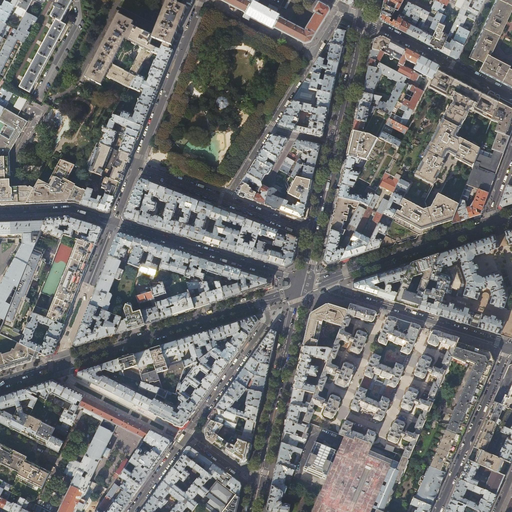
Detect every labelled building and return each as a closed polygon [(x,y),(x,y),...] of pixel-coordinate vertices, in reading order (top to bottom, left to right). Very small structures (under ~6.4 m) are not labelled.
[(0,0),(0,21),(5,24),(15,7),(11,5),(9,4),(5,1),(2,7),(0,6),(0,0)] [(26,13),(32,0),(20,0),(16,7),(17,8),(26,13)] [(19,88),(29,93),(66,26),(60,23),(72,2),(68,0),(59,0),(57,5),(55,4),(53,7),(55,8),(50,17),(55,20),(19,88)] [(219,0),(305,44),(311,42),(330,12),(328,6),(320,1),(314,11),(316,12),(305,31),(245,0),(219,0)] [(270,0),(269,4),(279,9),(282,4),(285,5),(286,4),(285,4),(287,0),(270,0)] [(383,0),(383,2),(390,6),(392,3),(395,4),(394,7),(398,10),(403,0),(383,0)] [(443,8),(444,4),(436,0),(435,0),(433,5),(431,8),(438,11),(443,14),(445,9),(443,8)] [(457,0),(445,28),(450,31),(454,22),(459,12),(463,3),(464,0),(457,0)] [(482,5),(484,0),(474,0),(472,8),(479,11),(482,5)] [(492,52),(511,8),(511,0),(509,0),(508,4),(504,12),(501,19),(489,13),(485,22),(497,28),(493,36),(488,47),(484,55),(484,56),(482,60),(484,61),(479,71),(483,73),(492,77),(500,60),(490,55),(492,51),(492,52)] [(504,12),(508,4),(499,0),(495,0),(493,5),(504,12)] [(131,25),(133,22),(117,13),(85,78),(101,86),(106,77),(129,88),(134,82),(138,75),(153,52),(156,48),(158,44),(162,46),(169,49),(170,48),(171,46),(172,47),(179,29),(187,9),(185,8),(187,3),(183,2),(181,7),(170,2),(168,1),(167,1),(153,36),(131,25)] [(408,1),(402,12),(405,14),(409,16),(415,5),(408,1)] [(394,7),(390,6),(383,2),(382,8),(381,11),(391,17),(392,15),(394,16),(393,18),(394,18),(397,20),(401,11),(398,10),(394,7)] [(464,13),(466,10),(470,11),(472,8),(468,6),(463,3),(459,12),(467,17),(475,21),(476,18),(477,17),(469,13),(467,15),(464,13)] [(414,18),(424,24),(429,15),(430,12),(420,7),(415,5),(409,16),(414,18)] [(501,19),(504,12),(493,5),(489,13),(501,19)] [(37,19),(26,13),(17,8),(15,13),(21,16),(24,16),(17,31),(28,37),(30,33),(28,32),(31,24),(34,26),(37,19)] [(402,12),(401,11),(397,20),(394,18),(393,20),(392,19),(391,20),(390,19),(391,17),(381,11),(380,16),(381,20),(391,25),(398,28),(405,14),(402,12)] [(438,25),(443,14),(438,11),(435,17),(434,17),(434,18),(429,15),(424,24),(428,26),(430,27),(436,30),(438,25)] [(463,25),(467,17),(459,12),(454,22),(459,25),(470,31),(471,29),(471,28),(467,26),(466,27),(463,25)] [(414,18),(409,16),(405,14),(398,28),(401,30),(406,32),(411,24),(405,21),(406,18),(412,22),(414,18)] [(12,28),(5,24),(0,21),(0,37),(2,38),(3,39),(6,41),(12,28)] [(468,36),(470,31),(459,25),(457,31),(456,30),(459,25),(454,22),(450,31),(448,36),(451,38),(454,31),(456,32),(453,39),(456,40),(464,45),(468,36)] [(485,22),(481,30),(493,36),(497,28),(485,22)] [(341,23),(328,44),(343,47),(345,36),(348,25),(341,23)] [(422,29),(411,24),(406,32),(411,35),(417,38),(422,29)] [(438,25),(436,30),(433,35),(428,44),(434,47),(441,51),(446,41),(447,39),(438,34),(442,26),(438,25)] [(17,31),(12,28),(6,41),(3,39),(2,38),(0,42),(0,76),(2,78),(0,82),(0,84),(3,86),(28,37),(17,31)] [(433,35),(422,29),(417,38),(423,41),(428,44),(433,35)] [(488,47),(493,36),(481,30),(476,40),(488,47)] [(387,49),(390,43),(391,41),(386,39),(383,37),(374,42),(373,45),(372,50),(380,52),(380,51),(381,51),(382,49),(385,48),(387,49)] [(453,39),(452,38),(450,43),(446,41),(441,51),(445,52),(449,55),(452,49),(453,46),(456,40),(453,39)] [(463,47),(464,45),(456,40),(453,46),(455,47),(454,50),(452,49),(449,55),(452,56),(456,58),(458,57),(463,47)] [(484,55),(488,47),(476,40),(472,49),(476,51),(484,55)] [(393,44),(390,43),(387,49),(385,53),(391,57),(390,58),(390,59),(391,60),(392,60),(393,60),(394,58),(400,62),(406,51),(402,49),(393,44)] [(319,58),(339,63),(341,54),(343,47),(328,44),(319,58)] [(173,51),(169,49),(162,46),(161,50),(156,48),(153,52),(159,55),(156,61),(156,60),(155,60),(155,61),(152,68),(164,73),(169,62),(173,51)] [(414,53),(406,49),(406,51),(400,62),(395,72),(407,78),(409,79),(414,71),(414,70),(421,57),(414,53)] [(385,53),(381,51),(380,51),(380,52),(372,50),(370,58),(368,66),(377,68),(378,67),(379,64),(385,53)] [(484,55),(476,51),(473,58),(477,60),(478,58),(482,60),(484,56),(484,55)] [(430,62),(421,57),(414,70),(431,79),(433,80),(440,67),(437,66),(436,65),(430,62)] [(310,73),(313,73),(335,79),(337,71),(339,63),(319,58),(310,73)] [(510,65),(500,60),(492,77),(497,80),(500,81),(507,68),(509,70),(510,68),(509,67),(510,65)] [(379,64),(378,67),(380,68),(377,74),(375,73),(377,68),(368,66),(367,73),(364,87),(362,93),(373,95),(374,91),(381,74),(399,83),(387,105),(381,102),(382,99),(381,99),(376,109),(390,116),(406,85),(404,84),(407,78),(395,72),(379,64)] [(474,108),(493,118),(500,98),(493,94),(475,85),(458,76),(447,71),(440,67),(433,80),(430,86),(454,98),(454,99),(415,175),(434,185),(444,165),(442,164),(447,154),(448,153),(455,157),(455,159),(473,168),(480,149),(457,138),(457,135),(471,109),(474,108)] [(162,80),(164,73),(152,68),(149,75),(149,76),(150,76),(148,82),(145,81),(145,79),(145,78),(144,78),(138,75),(134,82),(157,91),(162,80)] [(511,82),(511,71),(509,70),(507,68),(500,81),(505,84),(510,86),(511,82)] [(423,76),(414,71),(409,79),(406,85),(390,116),(389,119),(404,127),(422,91),(419,89),(421,85),(415,82),(419,76),(422,77),(423,76)] [(318,85),(323,86),(321,92),(332,95),(334,86),(335,79),(313,73),(311,79),(306,78),(301,88),(317,91),(318,85)] [(134,82),(129,88),(129,89),(139,92),(139,93),(140,92),(141,91),(144,92),(141,98),(141,97),(140,97),(140,98),(138,104),(150,109),(155,97),(157,91),(134,82)] [(425,202),(434,185),(415,175),(454,99),(454,98),(430,86),(408,129),(405,135),(402,142),(399,148),(379,138),(378,139),(367,161),(358,178),(370,185),(369,188),(368,188),(365,193),(373,197),(375,195),(379,186),(386,173),(390,175),(395,178),(400,180),(401,177),(411,182),(403,199),(425,210),(428,209),(425,202)] [(0,116),(5,108),(13,93),(2,87),(0,90),(0,116)] [(321,92),(317,91),(301,88),(292,102),(300,103),(303,104),(328,110),(330,102),(332,95),(321,92)] [(382,97),(373,95),(362,93),(361,100),(359,107),(370,109),(371,109),(375,110),(376,109),(381,99),(382,97)] [(13,107),(21,111),(26,101),(19,97),(13,107)] [(218,107),(222,108),(226,107),(228,103),(226,99),(222,97),(218,99),(217,103),(218,107)] [(511,104),(508,102),(500,98),(493,118),(480,149),(485,150),(485,148),(494,151),(494,150),(503,154),(507,145),(511,130),(511,104)] [(300,106),(300,103),(292,102),(283,116),(298,119),(300,111),(314,114),(314,116),(312,117),(311,118),(307,117),(306,120),(305,120),(305,121),(316,124),(317,124),(325,126),(326,118),(328,110),(303,104),(303,107),(300,106)] [(147,117),(150,109),(138,104),(135,111),(135,112),(136,112),(134,117),(131,116),(131,114),(124,111),(123,111),(123,112),(121,118),(143,127),(144,124),(147,117)] [(369,113),(370,109),(359,107),(357,114),(356,120),(369,123),(370,119),(367,119),(368,115),(372,116),(375,110),(371,109),(370,113),(369,113)] [(0,157),(9,157),(9,147),(12,147),(12,148),(13,147),(14,144),(27,121),(5,108),(0,116),(0,121),(4,123),(4,124),(7,126),(6,127),(4,126),(0,133),(2,134),(2,135),(0,135),(0,134),(0,157)] [(480,149),(493,118),(474,108),(471,109),(457,135),(457,138),(480,149)] [(378,139),(379,138),(389,119),(390,116),(376,109),(375,110),(372,116),(370,119),(369,123),(363,133),(371,135),(378,139)] [(108,125),(105,124),(102,128),(104,129),(117,133),(122,136),(138,141),(140,135),(143,127),(121,118),(113,115),(112,117),(113,118),(110,120),(109,124),(108,125)] [(298,119),(283,116),(281,120),(278,125),(280,128),(294,131),(295,126),(295,125),(292,124),(293,122),(294,122),(298,123),(298,122),(300,122),(300,120),(298,119)] [(408,129),(404,127),(389,119),(379,138),(399,148),(402,142),(390,136),(394,129),(405,135),(408,129)] [(305,121),(300,120),(300,122),(309,125),(308,129),(295,126),(294,131),(320,137),(322,136),(323,131),(325,126),(317,124),(316,127),(314,127),(314,125),(316,125),(316,124),(305,121)] [(363,133),(369,123),(356,120),(354,128),(353,131),(355,132),(363,133)] [(111,148),(117,133),(104,129),(103,131),(105,132),(106,134),(105,134),(104,135),(104,136),(104,137),(105,141),(104,141),(103,141),(102,141),(102,142),(101,142),(100,143),(100,144),(111,148)] [(367,161),(378,139),(371,135),(363,133),(355,132),(353,138),(350,151),(349,157),(367,161)] [(135,148),(138,141),(122,136),(121,138),(124,139),(119,151),(132,156),(135,148)] [(268,141),(262,150),(278,159),(288,141),(286,138),(274,136),(270,137),(268,141)] [(296,141),(292,148),(307,156),(309,154),(307,153),(308,152),(309,152),(310,150),(318,153),(319,150),(320,147),(318,144),(308,142),(297,140),(296,141)] [(119,151),(111,148),(100,144),(98,143),(96,148),(95,147),(84,169),(101,176),(104,169),(112,172),(110,179),(121,183),(126,170),(132,156),(119,151)] [(303,166),(315,169),(315,166),(317,160),(307,156),(292,148),(290,152),(287,157),(295,162),(296,162),(303,166)] [(485,150),(480,149),(473,168),(466,185),(478,190),(488,194),(501,159),(503,154),(494,150),(494,151),(485,148),(485,150)] [(278,159),(262,150),(259,155),(256,161),(272,170),(278,159)] [(318,155),(318,153),(310,150),(309,152),(309,154),(307,156),(317,160),(317,157),(318,155)] [(367,161),(349,157),(348,156),(343,178),(341,185),(351,188),(353,188),(355,183),(349,182),(350,180),(356,182),(358,178),(367,161)] [(0,205),(18,205),(25,204),(33,188),(30,187),(29,188),(27,187),(17,187),(13,187),(12,189),(10,187),(10,176),(10,163),(9,157),(0,157),(0,205)] [(296,179),(297,177),(312,181),(313,175),(315,169),(303,166),(296,162),(295,164),(297,164),(292,174),(289,173),(295,162),(287,157),(280,170),(296,179)] [(47,184),(38,180),(33,188),(25,204),(58,203),(67,203),(75,187),(76,185),(67,180),(74,165),(60,160),(47,184)] [(272,170),(256,161),(252,167),(247,174),(262,182),(266,176),(269,175),(272,170)] [(393,193),(400,180),(395,178),(393,181),(388,178),(390,175),(386,173),(379,186),(393,193)] [(262,182),(247,174),(245,177),(242,183),(257,192),(259,193),(259,192),(263,186),(261,185),(262,182)] [(511,176),(509,181),(500,205),(503,208),(510,205),(511,204),(511,176)] [(309,194),(312,181),(297,177),(296,179),(287,196),(285,201),(297,205),(298,203),(306,207),(309,194)] [(401,177),(400,180),(393,193),(389,202),(383,215),(393,220),(403,199),(411,182),(401,177)] [(118,191),(121,183),(110,179),(107,178),(103,188),(107,190),(106,194),(115,198),(118,191)] [(136,186),(134,190),(143,193),(144,191),(147,192),(150,182),(147,180),(143,179),(138,182),(136,186)] [(158,185),(150,182),(147,192),(146,194),(144,203),(156,207),(158,201),(157,201),(157,199),(156,197),(158,198),(160,201),(163,202),(167,188),(158,185)] [(257,192),(242,183),(237,191),(238,195),(245,198),(254,201),(256,194),(257,192)] [(368,207),(373,197),(365,193),(362,196),(355,195),(355,196),(350,196),(349,194),(351,188),(341,185),(340,190),(338,198),(360,203),(368,207)] [(269,189),(263,186),(259,192),(262,194),(261,196),(256,194),(254,201),(259,203),(265,205),(269,189)] [(460,200),(465,201),(467,202),(472,189),(465,186),(460,200)] [(75,187),(67,203),(74,203),(81,205),(87,192),(75,187)] [(175,191),(167,188),(163,202),(166,202),(169,202),(169,203),(167,204),(165,210),(174,213),(175,213),(178,203),(181,204),(184,195),(175,191)] [(281,193),(274,189),(273,188),(270,190),(269,189),(265,205),(272,208),(280,211),(285,201),(287,196),(281,193)] [(101,199),(103,193),(100,192),(98,199),(97,199),(97,200),(91,198),(94,190),(88,189),(87,192),(81,205),(89,208),(97,210),(101,199)] [(143,193),(134,190),(132,196),(129,204),(136,207),(138,208),(142,209),(143,206),(140,205),(144,193),(143,193)] [(486,200),(488,194),(478,190),(474,202),(470,208),(466,209),(469,219),(472,218),(480,215),(486,200)] [(113,204),(115,198),(106,194),(104,198),(103,199),(103,200),(101,199),(97,210),(102,212),(106,213),(110,211),(113,204)] [(189,197),(184,195),(181,204),(180,208),(183,209),(183,212),(184,212),(183,213),(185,214),(184,216),(190,218),(192,212),(193,212),(193,213),(195,214),(199,201),(189,197)] [(375,195),(373,197),(368,207),(357,230),(358,231),(357,233),(355,232),(351,240),(354,242),(354,243),(353,243),(352,243),(352,244),(351,244),(352,245),(352,246),(353,246),(352,247),(348,246),(341,261),(354,256),(364,253),(379,223),(383,215),(389,202),(383,199),(366,234),(367,235),(366,237),(361,235),(362,232),(379,197),(375,195)] [(425,210),(403,199),(393,220),(389,228),(379,248),(407,239),(431,231),(433,228),(440,225),(444,227),(446,226),(451,225),(457,209),(459,205),(440,195),(433,207),(428,209),(425,210)] [(356,211),(360,203),(338,198),(335,213),(331,231),(343,235),(347,229),(343,228),(344,221),(347,222),(350,209),(356,211)] [(451,225),(460,221),(462,221),(465,220),(469,219),(466,209),(465,201),(460,200),(459,205),(457,209),(451,225)] [(207,203),(199,201),(195,214),(195,215),(198,216),(194,227),(193,226),(193,224),(194,222),(192,222),(192,224),(191,226),(187,238),(201,242),(203,243),(207,230),(210,219),(214,206),(207,203)] [(304,214),(306,207),(298,203),(297,205),(285,201),(280,211),(290,215),(301,219),(303,218),(304,214)] [(144,203),(143,206),(142,209),(138,223),(146,225),(155,228),(159,216),(156,215),(153,216),(151,216),(152,215),(153,213),(154,213),(156,207),(144,203)] [(356,211),(347,229),(343,235),(331,231),(327,246),(324,261),(328,265),(336,262),(341,261),(348,246),(351,240),(355,232),(357,230),(368,207),(360,203),(356,211)] [(135,210),(136,207),(129,204),(126,210),(124,216),(126,219),(131,221),(138,223),(142,209),(138,208),(137,211),(135,210)] [(222,209),(214,206),(210,219),(216,221),(213,233),(208,232),(208,231),(207,230),(203,243),(213,246),(219,248),(222,238),(218,237),(220,234),(223,235),(225,227),(227,222),(230,212),(222,209)] [(172,220),(174,213),(165,210),(163,217),(165,218),(164,219),(161,216),(159,216),(155,228),(163,231),(172,233),(176,221),(172,220)] [(238,215),(230,212),(227,222),(231,224),(232,222),(234,223),(233,225),(232,226),(231,229),(225,227),(223,235),(227,236),(226,239),(222,238),(219,248),(227,250),(235,253),(238,244),(234,243),(235,239),(239,240),(241,232),(237,231),(239,226),(243,227),(246,218),(238,215)] [(188,225),(190,218),(184,216),(183,219),(181,218),(180,221),(176,220),(176,221),(172,233),(180,236),(187,238),(191,226),(188,225)] [(47,219),(45,222),(41,233),(43,234),(43,232),(59,239),(62,240),(64,235),(65,232),(61,231),(62,227),(67,226),(71,217),(67,217),(56,218),(47,219)] [(69,226),(69,227),(68,232),(65,231),(65,232),(64,235),(77,239),(78,235),(82,221),(74,219),(71,217),(67,226),(69,226)] [(246,218),(243,227),(241,232),(239,240),(238,244),(235,253),(243,255),(251,258),(256,241),(261,225),(256,222),(246,218)] [(32,219),(0,220),(0,239),(23,239),(23,245),(0,287),(0,333),(5,321),(19,287),(40,237),(41,233),(45,222),(32,223),(32,219)] [(88,223),(82,221),(78,235),(82,237),(86,238),(87,235),(89,229),(92,230),(93,225),(88,223)] [(389,228),(379,223),(364,253),(373,250),(379,248),(389,228)] [(97,226),(93,225),(92,230),(89,229),(87,235),(89,236),(89,237),(87,238),(86,238),(82,237),(81,241),(95,245),(96,245),(100,237),(102,230),(101,227),(97,226)] [(270,228),(261,225),(256,241),(260,242),(262,235),(275,239),(277,231),(270,228)] [(277,231),(275,239),(273,245),(273,246),(281,248),(284,246),(284,245),(286,245),(285,248),(284,247),(283,248),(282,251),(283,251),(295,254),(297,245),(299,239),(293,237),(277,231)] [(132,246),(136,238),(126,235),(120,233),(117,235),(108,256),(120,261),(121,257),(124,258),(127,250),(125,249),(126,246),(131,248),(132,246)] [(81,241),(77,239),(64,235),(62,240),(60,245),(54,258),(41,293),(55,298),(50,312),(35,306),(34,309),(33,313),(64,325),(67,316),(70,310),(75,296),(85,270),(93,250),(95,245),(81,241)] [(498,244),(496,240),(495,236),(454,250),(439,255),(430,279),(437,282),(436,288),(434,287),(433,289),(427,287),(422,299),(428,301),(429,298),(435,300),(435,303),(440,304),(436,315),(452,320),(500,335),(505,322),(496,319),(496,318),(495,317),(493,317),(492,317),(482,315),(482,316),(468,312),(469,311),(468,310),(466,309),(465,310),(464,310),(454,307),(454,306),(453,305),(451,304),(450,305),(449,306),(442,304),(445,293),(447,294),(449,290),(454,291),(453,295),(456,296),(457,292),(462,294),(465,284),(458,264),(452,266),(451,264),(457,262),(458,259),(460,258),(462,265),(462,266),(468,284),(465,296),(477,300),(480,292),(486,289),(486,288),(491,289),(491,290),(493,296),(491,304),(495,305),(495,306),(495,307),(498,307),(499,307),(504,308),(507,297),(502,282),(501,278),(500,278),(499,273),(482,279),(479,277),(477,270),(478,270),(478,269),(477,266),(476,266),(475,266),(473,260),(475,257),(485,253),(486,254),(487,255),(489,254),(490,253),(489,252),(499,248),(497,244),(498,244)] [(45,239),(40,237),(19,287),(5,321),(13,325),(18,313),(22,315),(30,298),(23,295),(32,274),(38,276),(47,256),(40,253),(45,239)] [(143,240),(136,238),(132,246),(134,247),(128,264),(140,269),(142,264),(140,263),(144,251),(147,252),(147,251),(151,242),(143,240)] [(260,242),(256,241),(251,258),(259,260),(267,263),(271,250),(265,249),(266,244),(260,242)] [(157,244),(151,242),(147,251),(149,252),(148,256),(147,255),(146,257),(148,257),(146,264),(143,263),(142,264),(140,269),(139,272),(154,277),(158,266),(151,263),(154,256),(160,258),(164,246),(157,244)] [(170,248),(164,246),(160,258),(163,259),(160,268),(169,271),(171,264),(169,264),(170,257),(173,258),(175,250),(170,248)] [(185,253),(175,250),(173,258),(173,259),(177,260),(176,264),(172,263),(171,264),(169,271),(185,275),(187,268),(184,267),(185,263),(189,264),(191,255),(185,253)] [(294,261),(295,254),(283,251),(282,252),(284,253),(284,254),(282,255),(282,254),(271,250),(267,263),(277,266),(285,268),(293,264),(293,263),(293,262),(294,261)] [(194,256),(191,255),(189,264),(187,268),(185,275),(185,277),(190,279),(191,277),(194,278),(195,277),(197,270),(195,269),(195,267),(198,267),(198,266),(200,258),(194,256)] [(411,264),(406,275),(404,279),(401,286),(399,290),(394,302),(405,305),(418,310),(422,299),(427,287),(430,279),(439,255),(417,262),(411,264)] [(120,261),(108,256),(99,280),(112,285),(114,278),(118,280),(120,279),(124,270),(118,268),(121,261),(120,261)] [(204,259),(200,258),(198,266),(201,267),(200,267),(200,268),(199,269),(199,270),(199,271),(197,270),(195,277),(204,279),(205,275),(201,274),(203,270),(206,271),(209,261),(204,259)] [(216,263),(209,261),(206,271),(206,272),(212,273),(211,275),(213,276),(214,274),(216,275),(214,283),(220,283),(221,280),(222,276),(225,265),(216,263)] [(391,270),(378,275),(380,283),(385,282),(386,286),(392,286),(392,285),(400,282),(401,285),(400,286),(401,286),(404,279),(402,279),(402,277),(402,276),(406,275),(411,264),(391,270)] [(233,268),(225,265),(222,276),(228,278),(228,279),(229,280),(230,280),(231,280),(232,280),(232,279),(239,280),(242,271),(233,268)] [(256,275),(242,271),(239,280),(242,281),(241,281),(241,284),(242,284),(242,285),(239,286),(242,294),(253,291),(260,288),(268,286),(269,285),(269,279),(256,275)] [(373,285),(380,283),(378,275),(367,279),(353,283),(353,289),(366,294),(377,297),(380,289),(374,287),(373,285)] [(149,283),(137,278),(136,280),(140,292),(151,289),(151,288),(149,283)] [(184,278),(163,283),(167,294),(168,299),(173,316),(183,313),(195,309),(187,283),(185,278),(184,278)] [(112,285),(99,280),(89,305),(98,308),(102,310),(107,312),(110,304),(109,302),(112,296),(111,294),(109,293),(112,285)] [(158,286),(151,288),(151,289),(152,292),(154,298),(167,294),(163,283),(160,283),(160,285),(160,286),(158,286)] [(203,283),(187,283),(195,309),(202,307),(209,304),(206,293),(202,294),(200,295),(200,296),(195,298),(193,293),(195,290),(194,288),(199,288),(201,293),(206,292),(203,283)] [(220,285),(220,283),(214,283),(211,283),(212,286),(215,285),(217,290),(211,292),(208,283),(206,283),(203,283),(206,292),(206,293),(209,304),(217,302),(225,299),(221,288),(220,285)] [(227,286),(221,288),(225,299),(233,297),(242,294),(239,286),(238,284),(228,287),(227,286)] [(392,286),(386,286),(385,290),(380,289),(377,297),(385,299),(394,302),(399,290),(396,289),(395,292),(392,291),(392,286)] [(134,290),(133,289),(130,295),(137,298),(139,304),(152,301),(151,302),(153,307),(150,308),(149,305),(145,306),(145,308),(145,310),(141,311),(146,325),(147,324),(161,320),(159,313),(158,310),(156,303),(154,298),(152,292),(147,293),(146,292),(141,293),(142,295),(137,296),(134,290)] [(141,311),(139,304),(137,298),(130,295),(126,307),(125,308),(123,314),(125,320),(124,320),(127,330),(135,328),(128,309),(134,311),(133,311),(138,327),(146,325),(141,311)] [(168,299),(156,303),(158,310),(161,309),(162,312),(159,313),(161,320),(171,316),(173,316),(168,299)] [(427,303),(428,301),(422,299),(418,310),(426,312),(436,315),(440,304),(435,303),(434,305),(427,303)] [(348,311),(342,326),(336,340),(332,349),(328,361),(318,386),(315,393),(308,409),(307,413),(303,421),(308,423),(309,423),(314,411),(314,410),(313,409),(315,404),(322,407),(323,406),(323,405),(326,406),(323,413),(324,416),(331,418),(333,418),(334,415),(335,415),(340,403),(339,402),(341,400),(340,398),(333,395),(331,396),(328,403),(325,402),(325,400),(325,399),(320,397),(318,395),(320,391),(321,392),(322,391),(327,378),(327,377),(325,377),(327,373),(328,373),(335,375),(336,373),(340,374),(337,382),(337,383),(344,386),(346,385),(348,383),(353,370),(354,367),(353,366),(346,363),(344,364),(341,371),(337,370),(338,368),(338,367),(332,365),(331,363),(332,359),(334,360),(335,360),(340,346),(340,345),(338,344),(340,341),(342,340),(348,343),(348,342),(349,341),(353,342),(350,349),(351,351),(358,354),(360,353),(361,350),(361,351),(366,338),(367,335),(366,333),(359,331),(357,332),(354,339),(350,337),(351,335),(345,332),(344,330),(346,326),(347,326),(348,325),(350,319),(350,318),(349,318),(350,315),(364,319),(364,320),(368,321),(371,322),(373,321),(375,315),(376,314),(376,313),(375,312),(350,304),(348,311)] [(95,316),(98,308),(89,305),(85,314),(82,324),(90,327),(91,327),(94,320),(96,321),(97,323),(95,329),(100,331),(101,327),(102,323),(100,322),(102,319),(104,319),(107,312),(102,310),(100,316),(98,317),(95,316)] [(327,322),(342,326),(348,311),(341,309),(330,306),(327,305),(311,314),(308,326),(304,347),(328,348),(332,349),(336,340),(326,337),(324,333),(327,322)] [(0,334),(20,344),(26,329),(28,323),(31,316),(33,313),(34,309),(30,307),(21,328),(13,325),(5,321),(0,333),(0,334)] [(113,316),(114,315),(107,312),(104,319),(104,320),(106,320),(103,327),(101,327),(100,331),(96,340),(106,337),(115,334),(117,329),(115,328),(116,325),(118,325),(120,321),(121,318),(116,316),(113,323),(109,321),(111,315),(113,316)] [(65,326),(64,325),(33,313),(31,316),(34,317),(32,323),(31,323),(30,323),(30,324),(28,323),(26,329),(35,332),(39,322),(50,326),(51,328),(49,332),(49,331),(48,331),(48,332),(46,336),(58,341),(62,333),(65,326)] [(237,322),(240,329),(243,328),(244,330),(243,331),(242,330),(240,331),(241,331),(248,336),(252,331),(259,321),(255,316),(254,316),(237,322)] [(406,322),(390,317),(389,316),(388,316),(388,317),(387,318),(386,320),(385,319),(384,322),(385,324),(379,337),(380,337),(379,340),(380,342),(386,345),(388,340),(394,342),(394,343),(398,344),(404,346),(401,351),(408,354),(410,353),(411,350),(411,351),(418,334),(419,335),(419,334),(421,331),(419,331),(420,328),(421,328),(421,327),(420,326),(406,322)] [(124,320),(120,321),(118,325),(117,329),(115,334),(122,332),(127,330),(124,320)] [(230,324),(222,326),(226,338),(233,335),(234,337),(229,343),(238,350),(243,344),(248,336),(241,331),(239,334),(238,333),(240,330),(240,329),(237,322),(230,324)] [(89,329),(90,327),(82,324),(74,344),(76,347),(89,342),(96,340),(100,331),(95,329),(94,331),(92,332),(92,331),(91,331),(90,330),(89,329)] [(212,330),(207,331),(210,340),(213,339),(213,341),(211,342),(213,350),(218,347),(217,341),(227,338),(226,338),(222,326),(212,330)] [(26,329),(20,344),(39,353),(46,356),(50,355),(54,354),(57,346),(58,341),(46,336),(45,339),(45,340),(46,341),(44,345),(42,345),(31,341),(32,338),(32,339),(35,332),(26,329)] [(265,338),(260,345),(266,349),(273,351),(275,341),(277,334),(277,332),(271,330),(265,338)] [(409,458),(451,357),(457,343),(459,338),(446,334),(433,330),(432,332),(429,341),(430,344),(436,346),(438,345),(440,341),(442,342),(442,343),(442,344),(445,345),(446,344),(450,345),(451,347),(450,351),(449,350),(448,351),(443,363),(443,364),(444,365),(442,368),(440,369),(435,367),(434,367),(433,369),(429,367),(432,360),(432,358),(425,355),(423,356),(422,358),(421,358),(416,371),(415,373),(416,376),(423,379),(425,378),(428,370),(432,372),(431,374),(431,375),(437,377),(438,379),(436,382),(435,382),(434,382),(429,395),(429,397),(430,397),(429,401),(427,401),(421,399),(420,399),(419,401),(416,399),(419,392),(418,390),(412,387),(409,388),(408,391),(403,403),(402,406),(403,408),(410,411),(412,410),(415,403),(418,404),(417,406),(418,407),(423,409),(424,411),(423,415),(422,415),(420,415),(415,428),(415,429),(416,429),(415,433),(413,434),(407,431),(406,431),(406,433),(403,432),(406,424),(405,422),(398,419),(396,421),(395,423),(394,423),(389,435),(390,436),(389,438),(389,440),(396,443),(398,443),(401,435),(404,436),(404,438),(404,439),(411,442),(409,447),(408,446),(407,447),(403,456),(409,458)] [(199,334),(192,336),(198,357),(199,360),(204,357),(201,349),(202,347),(206,346),(208,354),(212,351),(213,350),(211,342),(210,340),(207,331),(199,334)] [(20,344),(0,334),(0,370),(8,368),(19,365),(31,361),(33,357),(37,359),(38,356),(39,353),(20,344)] [(182,339),(176,341),(181,356),(184,356),(183,352),(184,352),(184,351),(189,349),(192,357),(191,359),(183,361),(183,362),(185,368),(186,367),(196,362),(197,362),(196,359),(198,357),(192,336),(182,339)] [(183,362),(183,361),(181,356),(176,341),(166,344),(161,346),(167,367),(183,362)] [(233,357),(238,350),(229,343),(228,343),(226,345),(226,347),(227,347),(223,352),(219,349),(220,347),(219,346),(218,347),(213,350),(212,351),(220,357),(222,358),(229,363),(233,357)] [(457,343),(451,357),(465,363),(467,361),(475,364),(446,430),(462,437),(465,430),(471,416),(477,401),(485,384),(491,370),(494,362),(490,353),(472,347),(457,343)] [(271,358),(273,351),(266,349),(260,345),(251,358),(258,362),(260,360),(262,361),(261,364),(269,366),(271,358)] [(154,348),(150,350),(157,374),(168,370),(169,372),(173,371),(175,378),(181,380),(183,374),(184,370),(185,368),(183,362),(167,367),(161,346),(154,348)] [(313,357),(323,359),(328,361),(332,349),(328,348),(304,347),(302,355),(299,367),(294,388),(315,393),(318,386),(307,383),(305,381),(307,380),(307,378),(306,376),(309,375),(316,377),(317,372),(318,373),(318,372),(317,371),(318,367),(311,365),(309,363),(311,362),(311,360),(310,358),(313,357)] [(159,388),(163,390),(157,374),(150,350),(142,352),(134,355),(138,366),(143,383),(159,388)] [(211,369),(213,371),(211,373),(218,378),(223,372),(229,363),(222,358),(220,361),(218,359),(220,357),(212,351),(208,354),(204,357),(199,360),(199,361),(201,363),(200,365),(209,371),(211,369)] [(381,365),(380,364),(380,363),(379,362),(381,357),(375,354),(373,355),(372,358),(371,357),(365,371),(366,371),(365,374),(366,376),(361,386),(368,389),(374,373),(380,376),(384,378),(384,377),(390,380),(383,395),(390,397),(394,387),(396,387),(397,384),(403,371),(402,370),(403,368),(403,366),(396,363),(394,369),(393,369),(392,369),(391,369),(391,368),(382,364),(381,365)] [(125,357),(119,359),(122,371),(138,366),(134,355),(125,357)] [(259,363),(258,362),(251,358),(248,362),(244,368),(254,376),(266,378),(267,374),(268,371),(269,366),(261,364),(260,364),(257,372),(254,371),(259,363)] [(109,362),(100,365),(102,371),(105,370),(115,373),(115,372),(121,370),(121,371),(119,371),(119,374),(124,376),(122,371),(119,359),(109,362)] [(196,366),(198,363),(196,362),(186,367),(191,371),(187,377),(208,392),(213,386),(218,378),(211,373),(209,371),(200,365),(198,367),(196,366)] [(494,401),(509,408),(510,404),(511,405),(511,402),(511,364),(509,366),(494,401)] [(102,372),(102,371),(100,365),(89,369),(78,372),(78,376),(98,386),(104,376),(103,375),(103,374),(102,375),(102,376),(100,377),(98,376),(97,374),(98,373),(99,374),(102,372)] [(265,386),(266,378),(254,376),(244,368),(239,374),(235,381),(246,388),(250,378),(252,380),(254,380),(250,390),(263,393),(265,386)] [(104,375),(103,375),(104,376),(98,386),(104,389),(114,394),(119,384),(107,378),(107,377),(104,375)] [(182,383),(180,382),(178,389),(181,392),(179,394),(181,395),(198,407),(202,400),(208,392),(187,377),(182,383)] [(40,384),(25,389),(33,393),(37,395),(38,393),(40,392),(42,393),(41,397),(47,400),(49,394),(51,393),(61,398),(66,387),(59,383),(53,380),(40,384)] [(247,389),(246,388),(235,381),(230,388),(225,394),(236,401),(237,401),(247,389)] [(157,394),(159,388),(143,383),(142,382),(139,388),(157,394)] [(136,393),(119,384),(114,394),(123,399),(131,403),(136,393)] [(77,392),(66,387),(61,398),(72,404),(69,411),(74,413),(75,414),(79,407),(76,405),(78,401),(81,402),(84,396),(77,392)] [(367,398),(366,397),(366,396),(365,396),(367,390),(361,387),(359,388),(358,391),(357,391),(352,404),(352,405),(351,407),(352,410),(358,412),(361,406),(367,409),(370,411),(371,410),(376,413),(374,418),(380,421),(382,420),(383,417),(384,417),(389,404),(390,401),(389,399),(383,396),(380,402),(379,402),(379,403),(378,402),(377,401),(368,397),(367,398)] [(172,393),(163,390),(159,388),(157,394),(164,398),(167,394),(171,395),(172,393)] [(290,405),(308,409),(315,393),(294,388),(292,398),(290,405)] [(32,396),(33,393),(25,389),(20,391),(13,393),(18,409),(27,407),(26,404),(22,405),(20,401),(29,398),(32,400),(29,406),(33,408),(38,399),(32,396)] [(262,399),(263,393),(250,390),(249,390),(246,405),(248,406),(259,409),(262,399)] [(5,396),(0,397),(0,407),(1,410),(0,411),(0,422),(4,425),(8,427),(14,416),(4,411),(4,409),(13,406),(15,410),(13,413),(13,414),(15,414),(18,409),(13,393),(5,396)] [(153,402),(136,393),(131,403),(140,407),(149,412),(153,402)] [(232,407),(236,401),(225,394),(220,401),(215,408),(223,411),(225,409),(227,411),(226,412),(236,416),(238,410),(232,407)] [(191,416),(198,407),(181,395),(179,398),(180,400),(183,403),(178,410),(180,412),(179,414),(174,411),(174,410),(174,409),(166,405),(165,406),(163,405),(164,404),(154,399),(153,402),(149,412),(156,415),(180,428),(183,427),(191,416)] [(84,396),(81,402),(79,407),(75,414),(77,415),(75,420),(78,422),(84,409),(104,418),(82,464),(72,459),(71,459),(68,466),(65,472),(64,473),(75,479),(58,511),(75,511),(77,507),(82,510),(86,501),(81,499),(103,456),(107,458),(111,450),(107,448),(117,425),(145,439),(152,430),(143,426),(132,420),(84,396)] [(511,409),(509,408),(494,401),(489,411),(486,419),(497,424),(504,427),(510,430),(511,425),(511,409)] [(308,409),(290,405),(289,411),(287,420),(302,425),(303,421),(300,420),(301,415),(299,415),(300,412),(302,411),(307,413),(308,409)] [(29,406),(27,407),(18,409),(15,414),(14,416),(8,427),(15,430),(21,434),(22,433),(30,415),(33,408),(29,406)] [(258,415),(259,409),(248,406),(245,413),(238,410),(236,416),(243,418),(247,420),(248,420),(248,418),(251,418),(250,421),(256,423),(258,415)] [(226,412),(223,411),(215,408),(212,412),(208,418),(211,421),(212,422),(224,425),(230,428),(237,430),(239,431),(243,418),(236,416),(226,412)] [(77,415),(75,414),(74,413),(73,416),(68,413),(69,411),(66,409),(56,428),(54,431),(65,436),(70,425),(72,426),(75,420),(77,415)] [(34,439),(43,422),(30,415),(22,433),(34,439)] [(485,452),(497,424),(486,419),(483,426),(476,441),(468,460),(485,467),(505,476),(507,470),(510,463),(499,458),(494,456),(485,452)] [(250,421),(248,420),(247,420),(244,432),(253,436),(255,429),(256,423),(250,421)] [(308,423),(303,421),(302,425),(287,420),(285,426),(284,432),(302,438),(308,423)] [(217,435),(224,425),(212,422),(211,421),(208,425),(204,430),(206,440),(222,451),(223,449),(230,440),(233,436),(234,437),(236,431),(237,430),(230,428),(228,432),(223,440),(217,435)] [(312,424),(313,425),(332,431),(333,428),(314,421),(312,424)] [(353,432),(352,432),(352,431),(352,430),(351,430),(354,424),(347,421),(345,422),(344,425),(340,434),(345,436),(355,440),(356,438),(372,444),(375,438),(375,437),(376,435),(375,432),(369,430),(367,435),(366,435),(365,436),(364,436),(364,435),(354,431),(353,432)] [(52,435),(54,431),(56,428),(43,422),(34,439),(34,440),(40,443),(46,446),(52,435)] [(312,424),(309,423),(308,423),(302,438),(284,432),(283,437),(281,443),(297,448),(299,442),(303,443),(303,444),(302,445),(300,444),(298,448),(303,450),(313,425),(312,424)] [(511,430),(510,430),(504,427),(502,433),(506,435),(506,434),(508,435),(509,435),(510,434),(511,434),(511,436),(511,438),(510,438),(509,437),(507,438),(505,442),(504,441),(503,442),(511,446),(511,430)] [(152,430),(145,439),(143,444),(144,444),(145,442),(153,447),(156,446),(156,448),(153,449),(152,451),(162,457),(166,452),(172,443),(171,440),(161,435),(152,430)] [(462,437),(446,430),(430,467),(446,473),(450,465),(457,447),(462,437)] [(253,438),(253,436),(244,432),(242,437),(236,434),(237,432),(236,431),(234,437),(238,438),(251,444),(253,438)] [(52,435),(46,446),(50,448),(59,453),(64,441),(52,435)] [(339,449),(326,480),(312,511),(371,511),(373,508),(374,506),(375,502),(382,485),(384,482),(384,481),(393,461),(394,457),(357,441),(356,441),(355,442),(344,437),(339,449)] [(236,443),(230,440),(223,449),(247,464),(249,454),(251,444),(238,438),(236,443)] [(304,470),(326,480),(339,449),(317,439),(304,470)] [(511,459),(511,446),(503,442),(497,457),(499,458),(510,463),(511,459)] [(0,462),(19,473),(12,487),(37,500),(51,472),(35,464),(26,460),(27,457),(8,447),(0,443),(0,462)] [(303,450),(298,448),(297,448),(281,443),(279,453),(277,464),(294,470),(303,450)] [(396,453),(397,454),(399,450),(382,444),(381,448),(396,453)] [(185,451),(183,453),(189,458),(190,457),(191,457),(193,458),(191,460),(193,462),(199,453),(196,451),(190,447),(187,447),(185,451)] [(147,452),(147,453),(140,448),(133,458),(152,471),(156,465),(162,457),(152,451),(152,450),(151,453),(149,452),(148,452),(147,452)] [(191,460),(189,458),(183,453),(178,460),(173,468),(179,472),(182,475),(187,478),(190,474),(190,473),(188,472),(188,471),(187,471),(185,470),(185,468),(187,466),(188,466),(191,468),(193,469),(200,474),(201,476),(199,478),(197,478),(193,483),(198,487),(200,489),(206,494),(209,490),(204,486),(209,479),(211,479),(212,477),(207,473),(204,470),(197,465),(193,462),(191,460)] [(199,453),(193,462),(197,465),(199,463),(206,467),(204,470),(207,473),(214,463),(206,458),(199,453)] [(399,463),(393,461),(384,481),(387,483),(385,486),(382,485),(375,502),(378,503),(377,507),(374,506),(373,508),(376,510),(381,511),(383,511),(388,502),(389,502),(393,492),(392,489),(396,479),(399,480),(403,470),(402,470),(403,466),(405,467),(409,458),(403,456),(399,463)] [(146,479),(152,471),(133,458),(130,462),(136,466),(131,472),(126,468),(123,473),(141,486),(146,479)] [(485,467),(468,460),(464,469),(460,480),(475,486),(476,487),(479,482),(472,479),(474,475),(474,476),(476,472),(475,472),(476,470),(482,473),(485,467)] [(220,477),(225,471),(219,467),(214,463),(207,473),(212,477),(217,480),(220,477)] [(276,466),(275,469),(293,475),(294,470),(277,464),(276,466)] [(420,488),(415,499),(432,506),(438,493),(439,489),(446,473),(430,467),(427,473),(428,474),(427,476),(426,475),(423,477),(422,480),(421,479),(419,482),(421,482),(420,485),(420,488)] [(505,476),(485,467),(482,473),(489,477),(488,478),(486,483),(486,485),(479,482),(476,487),(496,496),(501,486),(505,476)] [(178,474),(179,472),(173,468),(168,474),(163,481),(186,500),(188,498),(190,499),(188,501),(195,507),(198,504),(193,500),(198,494),(203,498),(205,495),(206,494),(200,489),(198,491),(196,490),(198,487),(193,483),(186,493),(176,485),(180,479),(184,482),(187,478),(182,475),(180,476),(178,474)] [(290,483),(293,475),(275,469),(274,477),(272,486),(284,493),(286,494),(288,487),(285,485),(286,480),(289,481),(289,482),(290,483)] [(228,483),(233,477),(227,473),(225,471),(220,477),(228,483)] [(137,492),(141,486),(123,473),(120,477),(122,479),(127,481),(125,483),(124,482),(120,488),(123,490),(133,497),(137,492)] [(240,483),(233,477),(228,483),(227,485),(231,488),(231,489),(230,491),(239,498),(241,490),(242,486),(240,483)] [(0,480),(0,488),(4,489),(6,491),(9,492),(12,486),(0,480)] [(217,480),(209,490),(206,494),(205,495),(210,499),(204,506),(211,511),(235,511),(239,498),(230,491),(217,480)] [(471,496),(475,486),(460,480),(455,490),(451,499),(458,502),(463,505),(466,506),(469,500),(465,499),(464,499),(463,498),(464,495),(465,495),(467,489),(471,491),(469,495),(471,496)] [(158,488),(153,496),(165,505),(170,509),(171,507),(168,505),(170,502),(165,498),(169,493),(180,501),(172,511),(173,511),(178,511),(183,511),(187,507),(192,511),(195,507),(188,501),(186,504),(184,502),(186,500),(163,481),(158,488)] [(120,488),(117,486),(115,484),(107,496),(112,499),(125,509),(128,504),(133,497),(123,490),(116,501),(112,498),(120,488)] [(284,493),(272,486),(269,499),(266,510),(267,511),(289,511),(290,505),(283,504),(282,502),(284,493)] [(496,496),(476,487),(475,486),(471,496),(470,496),(472,497),(474,493),(479,495),(480,495),(480,494),(484,495),(483,496),(482,498),(481,497),(480,499),(481,499),(487,502),(487,503),(492,505),(494,501),(496,496)] [(11,493),(9,492),(6,491),(3,497),(1,496),(4,489),(0,488),(0,507),(3,509),(7,501),(11,493)] [(111,500),(112,499),(107,496),(99,507),(101,508),(104,511),(111,500)] [(162,509),(165,505),(153,496),(147,503),(143,510),(145,511),(173,511),(172,511),(170,511),(154,511),(159,507),(162,509)] [(471,502),(472,497),(470,496),(469,500),(466,506),(476,510),(480,511),(489,511),(490,510),(492,505),(487,503),(487,502),(481,499),(479,503),(479,504),(480,504),(478,507),(475,505),(476,504),(471,502)] [(15,503),(14,504),(10,511),(19,511),(26,500),(21,498),(18,505),(15,503)] [(413,498),(410,504),(407,511),(408,511),(409,511),(412,506),(418,508),(417,510),(417,511),(415,510),(414,511),(429,511),(432,506),(415,499),(413,498)] [(112,499),(111,500),(113,502),(114,503),(107,511),(122,511),(125,509),(112,499)] [(458,504),(458,502),(451,499),(446,510),(445,511),(457,511),(458,511),(459,511),(463,511),(466,506),(463,505),(463,506),(461,506),(458,504)] [(30,502),(26,500),(19,511),(29,511),(23,509),(24,508),(26,509),(30,502)] [(13,504),(7,501),(3,509),(7,511),(9,511),(10,511),(14,504),(13,504)]
